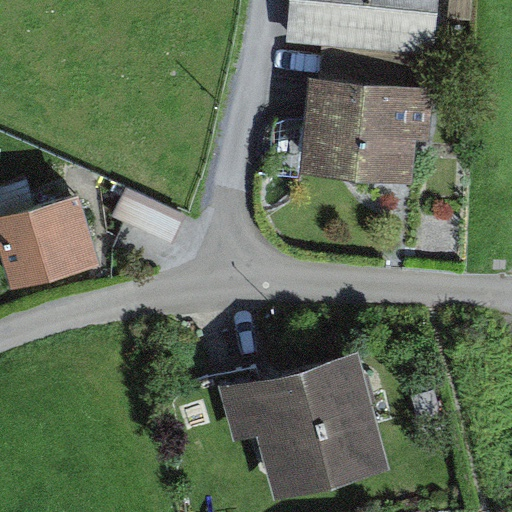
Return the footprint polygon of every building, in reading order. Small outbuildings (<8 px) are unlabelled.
[(452,0),(299,0),(296,32),(446,51),(452,0)] [(433,87),(319,77),(310,175),(424,185),(433,87)] [(96,182),(8,204),(27,278),(114,256),(96,182)] [(137,185),(125,215),(188,241),(201,210),(137,185)] [(367,348),(226,384),(240,439),(265,433),(280,493),(396,464),(367,348)]
